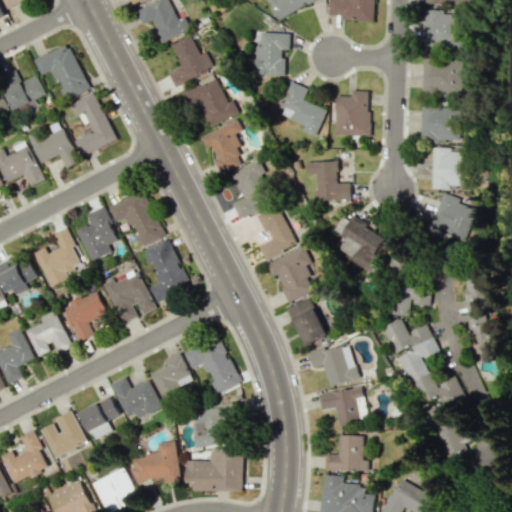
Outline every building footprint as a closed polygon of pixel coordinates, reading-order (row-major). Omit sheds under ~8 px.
[(157,0),(136,10),(143,24),(152,20),(162,42),(190,29),(185,16),(178,20),(168,0),(157,0)] [(267,0),(277,19),(313,0),(267,0)] [(374,21),(374,0),(328,0),(328,14),(341,15),(341,20),(374,21)] [(253,73),(284,75),(285,58),(281,58),(281,49),(289,49),(290,33),(255,31),(253,73)] [(169,72),(175,86),(214,69),(206,51),(199,54),(191,36),(171,44),(181,66),(169,72)] [(90,88),(69,43),(34,59),(41,74),(50,70),(54,78),(58,77),(64,87),(61,89),(66,100),(90,88)] [(422,96),(460,96),(460,59),(422,59),(422,96)] [(0,75),(0,76),(14,112),(37,103),(35,98),(46,94),(38,74),(22,81),(17,69),(0,75)] [(210,126),(235,114),(217,76),(182,92),(189,107),(199,102),(210,126)] [(326,109),(302,99),(307,87),(290,81),(276,113),(303,124),(300,130),(315,136),(326,109)] [(335,135),(369,135),(370,90),(351,90),(351,95),(335,95),(335,135)] [(0,122),(11,117),(0,91),(0,122)] [(70,103),(76,118),(84,114),(92,132),(76,139),(82,154),(117,140),(96,92),(70,103)] [(420,141),(457,142),(458,108),(445,107),(446,102),(421,101),(420,141)] [(201,135),(206,148),(212,146),(217,157),(214,159),(220,173),(245,162),(232,134),(242,130),(237,119),(201,135)] [(41,163),(60,154),(66,168),(79,163),(61,120),(50,125),(53,133),(43,137),(39,130),(29,134),(41,163)] [(25,174),(30,185),(44,180),(27,140),(14,145),(16,151),(7,155),(4,148),(0,149),(0,167),(6,182),(25,174)] [(465,185),(466,149),(432,148),(431,188),(449,189),(449,185),(465,185)] [(231,172),(243,198),(233,202),(240,217),(276,201),(258,160),(231,172)] [(305,162),(306,174),(316,173),(317,190),(313,190),(313,200),(351,198),(350,182),(338,183),(337,160),(305,162)] [(109,205),(116,222),(126,217),(129,225),(132,224),(141,246),(165,236),(146,190),(109,205)] [(430,228),(466,239),(476,205),(440,194),(430,228)] [(297,244),(278,205),(258,214),(270,239),(258,245),(266,259),(297,244)] [(87,213),(92,223),(78,229),(91,261),(113,252),(109,244),(119,240),(105,206),(87,213)] [(337,252),(373,271),(380,258),(374,255),(385,235),(350,217),(349,220),(341,215),(333,229),(346,236),(337,252)] [(35,252),(50,287),(71,278),(68,271),(83,264),(66,227),(53,234),(60,247),(48,252),(46,247),(35,252)] [(156,299),(191,285),(171,238),(144,250),(149,263),(152,262),(160,282),(151,286),(156,299)] [(267,263),(273,276),(276,275),(288,301),(313,290),(309,280),(317,277),(304,246),(267,263)] [(16,294),(29,288),(26,282),(37,277),(25,252),(0,263),(0,278),(7,293),(14,289),(16,294)] [(392,267),(402,269),(404,254),(393,253),(392,267)] [(157,307),(139,270),(115,282),(113,279),(104,283),(123,323),(137,315),(133,305),(138,303),(143,314),(157,307)] [(471,353),(491,351),(486,276),(465,278),(471,353)] [(411,315),(411,304),(429,304),(430,288),(393,286),(392,314),(411,315)] [(94,335),(88,321),(107,312),(98,290),(63,305),(79,341),(94,335)] [(327,335),(311,297),(288,307),(304,345),(327,335)] [(38,356),(54,349),(56,353),(72,347),(56,309),(40,316),(42,322),(27,329),(38,356)] [(422,405),(440,396),(443,402),(426,410),(447,458),(467,449),(448,409),(466,401),(455,375),(436,384),(424,359),(440,351),(427,324),(408,332),(402,318),(383,327),(395,355),(399,354),(422,405)] [(35,358),(20,327),(8,333),(14,345),(0,351),(0,365),(8,383),(23,376),(18,365),(35,358)] [(241,383),(220,337),(184,353),(191,368),(201,364),(205,372),(207,371),(217,394),(241,383)] [(322,364),(329,386),(359,377),(349,343),(324,350),(323,347),(308,351),(313,367),(322,364)] [(162,399),(195,384),(180,352),(164,359),(167,366),(151,373),(162,399)] [(162,407),(149,379),(131,388),(126,376),(111,383),(126,417),(135,413),(137,419),(162,407)] [(318,393),(321,409),(336,407),(338,425),(367,421),(362,386),(318,393)] [(107,420),(119,415),(112,397),(81,410),(93,439),(112,431),(107,420)] [(194,447),(225,445),(224,423),(237,422),(236,404),(194,407),(196,423),(192,423),(194,447)] [(55,457),(87,442),(72,410),(55,418),(56,421),(42,428),(55,457)] [(14,482),(50,467),(33,430),(21,436),(27,450),(16,455),(13,450),(2,455),(14,482)] [(324,454),(324,471),(368,470),(367,460),(364,460),(363,434),(338,434),(338,454),(324,454)] [(181,480),(174,439),(157,442),(159,452),(130,457),(135,482),(163,477),(164,483),(181,480)] [(242,491),(242,451),(210,450),(210,460),(186,459),(185,482),(192,482),(192,490),(242,491)] [(12,493),(0,466),(0,493),(2,497),(12,493)] [(106,511),(110,511),(138,500),(123,468),(92,482),(106,511)] [(320,511),(373,511),(375,487),(342,485),(343,476),(323,474),(320,511)] [(400,511),(403,507),(413,511),(428,511),(440,489),(426,483),(423,489),(398,478),(382,511),(400,511)] [(47,495),(55,511),(79,511),(80,511),(95,511),(80,479),(47,495)]
